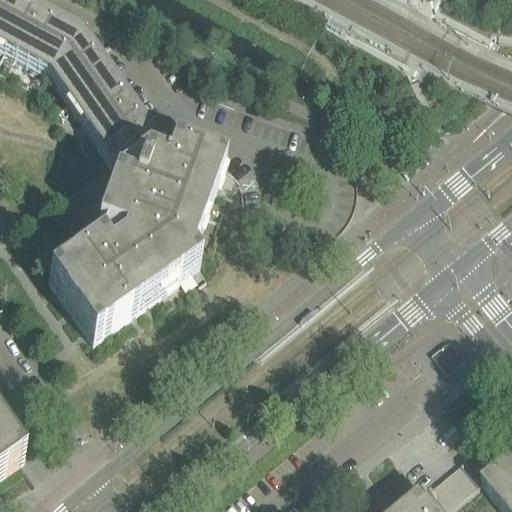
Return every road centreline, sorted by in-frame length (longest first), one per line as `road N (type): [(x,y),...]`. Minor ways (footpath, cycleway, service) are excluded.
road 1 (secondary): [(412,220),(87,490)]
road 2 (secondary): [(163,511),(437,286)]
road 3 (residential): [(275,511),(424,389)]
road 4 (residential): [(87,490),(0,365)]
road 5 (secondary): [(511,139),(412,220)]
